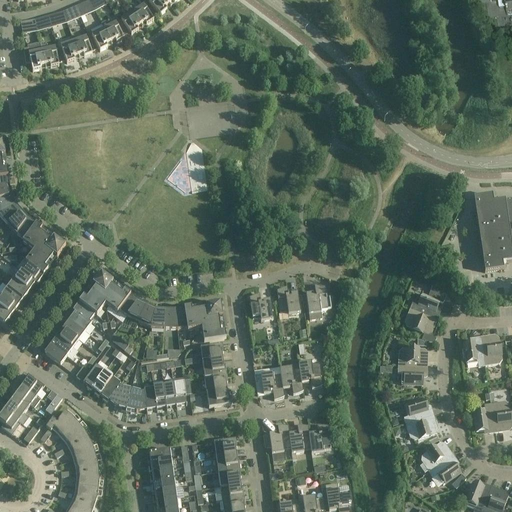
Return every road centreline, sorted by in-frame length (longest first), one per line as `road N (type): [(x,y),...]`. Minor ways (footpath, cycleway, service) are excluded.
road 1 (residential): [(511,162),(453,162),(399,133),(328,46),(269,0)]
road 2 (residential): [(473,457),(447,408),(450,329),(511,322)]
road 3 (residential): [(235,286),(152,290),(92,249)]
road 4 (residential): [(92,249),(37,207),(18,135)]
road 5 (residential): [(16,356),(126,434)]
road 6 (residential): [(251,417),(235,286)]
road 7 (residential): [(16,356),(92,249)]
road 8 (residential): [(126,434),(251,417)]
road 9 (residential): [(0,504),(25,509),(43,479),(0,438)]
